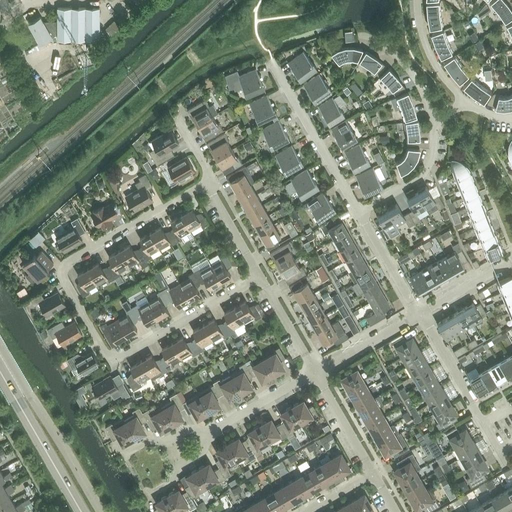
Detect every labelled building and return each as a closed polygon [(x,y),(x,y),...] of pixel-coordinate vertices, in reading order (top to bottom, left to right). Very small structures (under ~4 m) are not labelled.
[(511,11),(507,5),(503,0),(493,0),(490,3),(497,12),(504,22),(511,16),(511,11)] [(440,2),(427,3),(428,16),(431,28),(443,26),(441,14),(440,2)] [(486,4),(478,13),(481,17),(490,10),(486,4)] [(58,7),(58,21),(44,21),(41,16),(29,23),(41,44),(58,34),(58,40),(100,39),(100,7),(58,7)] [(444,30),(432,34),(436,46),(442,57),(453,52),(448,41),(444,30)] [(339,50),(332,54),(340,64),(344,61),(348,60),(352,60),(357,61),(363,49),(354,47),(346,47),(339,50)] [(288,62),(288,63),(300,80),(301,80),(317,68),(316,68),(303,51),(303,52),(288,63),(288,62)] [(376,58),(366,51),(359,62),(369,68),(378,76),(386,66),(376,58)] [(462,65),(455,55),(445,62),(452,73),(460,82),(470,74),(462,65)] [(227,76),(230,88),(235,87),(236,89),(243,87),(246,95),(246,96),(265,88),(265,87),(264,87),(256,68),(256,69),(239,76),(237,71),(227,76)] [(398,78),(389,69),(380,77),(388,86),(395,96),(405,88),(398,78)] [(303,84),(315,101),(315,102),(332,91),(331,90),(327,85),(328,84),(325,79),(324,80),(319,73),(319,74),(304,84),(303,84)] [(464,86),(474,95),(484,102),(491,91),(482,84),(472,77),(464,86)] [(347,86),(343,90),(347,95),(351,92),(347,86)] [(408,92),(396,97),(401,108),(404,120),(416,116),(413,104),(408,92)] [(511,107),(511,94),(508,95),(503,96),(499,95),(495,93),(487,104),(496,108),(503,109),(511,108),(511,107)] [(250,102),(249,103),(259,122),(258,122),(259,122),(265,119),(265,120),(271,118),(270,116),(277,113),(276,113),(267,94),(266,94),(267,95),(250,103),(250,102)] [(319,105),(318,106),(329,123),(329,124),(330,124),(334,121),(335,122),(340,119),(340,118),(344,115),(344,114),(339,107),(345,102),(340,95),(334,99),(333,96),(332,97),(319,106),(319,105)] [(198,124),(212,116),(218,113),(213,104),(209,106),(205,99),(187,110),(195,123),(197,121),(198,124)] [(369,99),(363,103),(367,109),(373,105),(369,99)] [(217,124),(212,116),(198,124),(200,127),(198,128),(205,141),(223,130),(219,123),(217,124)] [(262,129),(271,147),(272,148),(278,145),(278,146),(284,143),(283,142),(289,139),(289,138),(279,119),(279,120),(278,120),(279,120),(278,120),(262,129),(262,128),(262,129)] [(332,128),(331,128),(342,147),(357,138),(346,120),(332,128)] [(417,120),(405,122),(406,133),(407,145),(420,145),(419,132),(417,120)] [(179,144),(171,129),(169,130),(168,129),(166,129),(163,131),(163,133),(163,134),(152,140),(157,148),(150,152),(157,165),(173,155),(170,157),(166,151),(179,144)] [(216,155),(217,157),(232,149),(227,141),(229,140),(225,132),(206,143),(214,156),(216,155)] [(345,151),(344,151),(354,170),(354,171),(370,162),(360,143),(359,143),(359,144),(345,151)] [(276,154),(275,154),(286,173),(285,173),(286,173),(292,170),(292,171),(298,168),(297,167),(303,163),(292,145),(291,145),(292,145),(276,154)] [(396,161),(401,173),(408,169),(413,164),(417,157),(420,148),(407,147),(405,152),(403,156),(400,159),(396,161)] [(236,157),(232,149),(217,157),(219,160),(217,161),(224,174),(243,164),(238,156),(236,157)] [(186,157),(168,167),(176,182),(178,180),(179,182),(181,182),(186,180),(186,178),(185,176),(195,171),(186,157)] [(471,171),(471,170),(470,168),(469,167),(468,166),(467,165),(466,164),(465,163),(463,162),(462,161),(460,161),(459,160),(457,160),(455,160),(454,160),(452,160),(451,163),(451,165),(451,167),(452,169),(452,171),(453,174),(454,176),(454,178),(471,171)] [(147,161),(143,163),(148,172),(153,169),(147,161)] [(237,192),(250,184),(255,181),(245,166),(226,177),(233,190),(236,189),(237,192)] [(356,175),(365,194),(364,194),(365,195),(371,192),(371,193),(377,190),(376,189),(383,186),(382,186),(373,167),(356,175)] [(292,181),(287,185),(290,193),(297,190),(302,197),(308,194),(308,195),(314,191),(313,190),(319,187),(319,186),(318,186),(307,168),(307,169),(291,179),(291,178),(290,179),(292,181)] [(471,171),(454,178),(459,188),(475,181),(471,171)] [(138,189),(126,196),(132,207),(131,207),(133,209),(134,211),(143,206),(143,205),(152,200),(152,201),(153,200),(146,189),(153,186),(146,174),(139,178),(140,181),(135,184),(138,189)] [(475,181),(459,188),(463,198),(479,191),(475,181)] [(447,183),(440,186),(443,194),(450,191),(447,183)] [(256,194),(250,184),(237,192),(239,194),(237,196),(241,203),(256,194)] [(417,192),(426,208),(429,214),(438,208),(439,210),(445,206),(439,195),(433,198),(426,186),(417,192)] [(467,208),(483,201),(479,191),(463,198),(467,208)] [(307,203),(319,220),(319,221),(325,217),(326,218),(331,214),(330,213),(336,209),(335,209),(323,192),(308,203),(308,202),(307,203)] [(409,212),(415,223),(421,220),(417,213),(426,208),(417,192),(407,198),(414,209),(409,212)] [(262,205),(256,194),(241,203),(245,211),(248,210),(249,212),(262,205)] [(483,201),(467,208),(471,218),(487,211),(483,201)] [(453,202),(447,204),(451,213),(456,211),(453,202)] [(92,220),(94,223),(96,224),(97,223),(99,226),(101,224),(104,229),(113,223),(110,219),(119,214),(113,203),(104,208),(103,207),(94,212),(95,213),(93,215),(94,218),(93,218),(92,220)] [(415,223),(409,212),(403,215),(397,204),(387,209),(396,225),(405,220),(409,227),(415,223)] [(268,215),(262,205),(249,212),(251,215),(249,216),(253,224),(268,215)] [(283,207),(278,210),(282,216),(287,213),(283,207)] [(192,208),(182,214),(191,231),(201,225),(202,228),(208,224),(202,213),(197,216),(192,208)] [(387,209),(377,215),(384,227),(379,230),(385,241),(391,237),(387,231),(396,225),(387,209)] [(475,228),(491,221),(487,211),(471,218),(475,228)] [(171,231),(177,242),(183,239),(181,236),(191,231),(182,214),(171,220),(176,228),(171,231)] [(274,226),(268,215),(253,224),(257,232),(260,230),(261,233),(274,226)] [(330,231),(335,239),(350,230),(343,218),(341,219),(338,215),(326,223),(321,226),(325,234),(330,231)] [(75,227),(56,237),(65,251),(74,246),(74,245),(83,240),(80,235),(86,232),(77,218),(71,221),(75,227)] [(479,238),(495,231),(491,221),(475,228),(479,238)] [(150,232),(160,249),(170,243),(171,246),(177,242),(171,231),(165,234),(161,226),(150,232)] [(280,236),(274,226),(261,233),(263,236),(261,237),(268,250),(280,244),(277,238),(280,236)] [(426,229),(421,233),(423,237),(429,234),(426,229)] [(350,230),(335,239),(341,249),(356,241),(350,230)] [(39,231),(36,234),(42,241),(45,239),(39,231)] [(483,248),(499,241),(495,231),(479,238),(483,248)] [(139,249),(146,260),(152,257),(150,254),(160,249),(150,232),(140,238),(145,246),(139,249)] [(36,234),(30,239),(36,246),(42,241),(36,234)] [(356,241),(341,249),(347,260),(362,251),(356,241)] [(504,252),(499,241),(483,248),(487,258),(504,252)] [(279,264),(281,267),(295,259),(290,251),(292,250),(288,242),(270,253),(277,266),(279,264)] [(456,272),(465,267),(463,264),(468,261),(462,250),(459,242),(452,246),(455,251),(446,256),(456,272)] [(119,250),(129,267),(138,261),(140,264),(146,260),(139,249),(134,252),(130,244),(119,250)] [(119,272),(129,267),(119,250),(109,256),(113,264),(108,267),(115,278),(120,275),(119,272)] [(31,272),(29,274),(35,280),(36,279),(39,282),(40,281),(39,280),(49,270),(48,269),(54,263),(42,251),(36,256),(35,254),(24,265),(31,272)] [(362,251),(347,260),(353,270),(368,261),(362,251)] [(412,258),(408,252),(398,258),(401,264),(412,258)] [(211,265),(221,282),(231,276),(226,268),(232,265),(225,253),(219,257),(221,260),(211,265)] [(447,277),(456,272),(446,256),(437,261),(447,277)] [(295,259),(281,267),(282,270),(280,271),(288,284),(306,273),(302,266),(300,267),(295,259)] [(355,283),(359,281),(373,272),(374,272),(368,261),(353,270),(349,273),(355,283)] [(429,266),(438,283),(447,277),(437,261),(429,266)] [(115,278),(108,267),(103,270),(98,262),(88,268),(97,285),(107,279),(109,282),(115,278)] [(210,288),(221,282),(211,265),(201,271),(200,268),(194,272),(200,283),(206,280),(210,288)] [(322,266),(315,270),(318,275),(325,271),(322,266)] [(438,283),(429,266),(420,271),(420,272),(429,288),(438,283)] [(97,285),(88,268),(78,274),(82,282),(77,285),(83,297),(89,293),(88,290),(97,285)] [(338,279),(335,273),(332,268),(328,271),(331,276),(334,281),(338,279)] [(429,288),(420,272),(420,271),(419,272),(418,270),(411,274),(412,276),(411,276),(408,271),(404,274),(413,290),(417,288),(420,293),(421,292),(423,295),(429,291),(428,288),(429,288)] [(195,286),(200,283),(194,272),(188,275),(190,278),(180,283),(189,300),(200,294),(195,286)] [(359,281),(355,283),(354,284),(360,294),(365,291),(380,282),(374,272),(373,272),(359,281)] [(511,275),(497,282),(501,292),(511,288),(511,275)] [(299,298),(300,301),(313,293),(307,282),(303,285),(300,280),(289,286),(296,299),(299,298)] [(371,301),(386,293),(380,282),(365,291),(371,301)] [(189,300),(180,283),(170,289),(168,286),(163,290),(169,301),(174,298),(179,306),(189,300)] [(25,287),(17,292),(22,299),(29,294),(25,287)] [(505,303),(511,299),(511,288),(501,292),(505,303)] [(169,301),(163,290),(157,293),(159,296),(149,302),(158,318),(169,312),(164,304),(169,301)] [(41,294),(31,300),(34,306),(40,303),(47,316),(65,305),(58,292),(45,299),(41,294)] [(328,292),(322,296),(324,300),(331,297),(328,292)] [(300,305),(304,312),(319,304),(313,293),(300,301),(302,304),(300,305)] [(393,306),(394,306),(386,293),(371,301),(377,312),(366,318),(370,325),(386,316),(382,309),(392,304),(393,306)] [(245,300),(235,306),(244,323),(254,317),(256,320),(262,316),(255,305),(250,308),(245,300)] [(158,318),(149,302),(139,307),(137,304),(132,308),(138,319),(143,316),(148,324),(158,318)] [(258,303),(255,305),(262,316),(265,314),(258,303)] [(464,308),(474,324),(483,319),(482,317),(487,314),(481,303),(475,306),(473,303),(464,308)] [(311,319),(312,322),(325,314),(319,304),(304,312),(308,320),(311,319)] [(234,328),(244,323),(235,306),(224,312),(229,320),(224,323),(230,334),(236,331),(234,328)] [(97,308),(90,312),(93,318),(100,314),(97,308)] [(138,319),(132,308),(126,311),(127,314),(118,320),(127,336),(137,330),(133,322),(138,319)] [(455,313),(465,329),(474,324),(464,308),(455,313)] [(465,329),(455,313),(447,318),(456,334),(465,329)] [(312,326),(316,333),(331,324),(325,314),(312,322),(314,324),(312,326)] [(224,338),(230,334),(224,323),(219,326),(214,318),(204,324),(213,341),(223,335),(224,338)] [(456,334),(447,318),(437,323),(447,339),(456,334)] [(127,336),(118,320),(108,325),(106,322),(100,326),(107,337),(112,334),(117,342),(127,336)] [(62,321),(48,329),(53,339),(58,336),(63,345),(82,335),(75,321),(65,327),(62,321)] [(337,321),(331,324),(316,333),(324,346),(323,344),(333,338),(337,344),(348,338),(345,332),(344,333),(337,321)] [(203,346),(213,341),(204,324),(193,330),(198,338),(193,341),(199,353),(205,349),(203,346)] [(45,330),(40,333),(43,338),(48,335),(45,330)] [(399,336),(391,340),(392,342),(403,336),(402,334),(399,336)] [(199,353),(193,341),(187,344),(183,336),(172,342),(182,359),(192,353),(193,356),(199,353)] [(398,347),(403,356),(418,347),(412,338),(406,341),(403,336),(392,342),(396,348),(398,347)] [(182,359),(172,342),(162,348),(167,356),(161,359),(168,371),(174,367),(172,364),(182,359)] [(464,345),(453,351),(457,356),(468,350),(464,345)] [(275,353),(265,359),(273,374),(274,374),(276,374),(280,373),(280,370),(284,368),(280,361),(286,358),(279,347),(273,350),(275,353)] [(403,356),(408,365),(423,357),(418,347),(403,356)] [(81,359),(78,353),(67,359),(73,369),(78,366),(83,374),(99,364),(92,352),(81,359)] [(162,374),(168,371),(161,359),(156,362),(152,354),(141,361),(151,377),(160,371),(162,374)] [(511,363),(508,356),(499,362),(508,378),(511,375),(511,363)] [(63,357),(58,360),(62,367),(67,364),(63,357)] [(423,357),(408,365),(414,375),(429,366),(423,357)] [(273,375),(273,374),(265,359),(255,365),(253,362),(247,366),(253,376),(259,373),(263,380),(267,378),(269,379),(272,377),(273,375)] [(141,361),(131,367),(134,372),(131,374),(132,376),(127,379),(133,390),(142,385),(141,382),(151,377),(141,361)] [(231,375),(232,378),(241,393),(242,393),(244,393),(247,391),(248,389),(252,387),(248,380),(253,376),(247,366),(245,362),(239,366),(241,369),(231,375)] [(508,378),(499,362),(489,367),(499,383),(504,380),(504,379),(507,378),(508,378)] [(419,384),(434,375),(429,366),(414,375),(419,384)] [(499,383),(489,367),(480,373),(489,388),(495,385),(494,385),(498,383),(499,383)] [(348,388),(363,380),(357,370),(342,379),(348,388)] [(489,388),(480,373),(470,378),(479,394),(485,391),(485,390),(488,388),(488,389),(489,388)] [(241,393),(232,378),(231,375),(220,381),(219,379),(213,382),(221,395),(226,392),(230,399),(234,397),(237,398),(240,396),(241,393)] [(425,393),(440,385),(434,375),(419,384),(425,393)] [(117,386),(111,376),(93,386),(100,399),(111,393),(119,395),(121,394),(124,398),(130,395),(123,383),(117,386)] [(353,397),(368,389),(363,380),(348,388),(353,397)] [(201,396),(199,394),(209,412),(210,411),(212,412),(215,410),(216,408),(220,405),(216,398),(221,395),(213,382),(214,384),(209,387),(211,391),(201,396)] [(430,403),(445,394),(440,385),(425,393),(430,403)] [(358,407),(373,398),(368,389),(353,397),(358,407)] [(185,407),(182,403),(177,393),(170,397),(172,401),(162,407),(172,424),(173,424),(175,425),(178,423),(179,420),(183,418),(179,411),(185,408),(185,407)] [(209,412),(199,394),(188,400),(188,399),(182,403),(185,407),(185,408),(188,414),(194,411),(198,418),(202,416),(204,416),(208,414),(208,412),(209,412)] [(436,412),(451,403),(445,394),(430,403),(436,412)] [(364,416),(379,408),(384,405),(379,395),(373,398),(358,407),(364,416)] [(303,425),(301,422),(311,416),(313,419),(319,416),(313,405),(308,408),(303,401),(299,403),(297,403),(294,404),(293,407),(303,425)] [(441,421),(439,422),(436,424),(440,430),(453,422),(450,416),(456,413),(451,403),(436,412),(441,421)] [(171,425),(172,424),(162,407),(156,411),(153,406),(143,413),(147,421),(151,427),(157,423),(161,431),(165,428),(167,429),(171,427),(171,425)] [(147,421),(143,413),(140,407),(133,411),(134,414),(124,420),(126,423),(134,438),(135,437),(137,438),(140,436),(141,434),(145,431),(141,424),(147,421)] [(292,431),(303,425),(293,407),(292,408),(290,407),(286,409),(286,411),(282,413),(286,421),(281,424),(289,438),(295,435),(292,431)] [(369,426),(384,417),(379,408),(364,416),(369,426)] [(422,419),(417,410),(412,413),(414,417),(413,419),(416,423),(421,420),(422,419)] [(375,435),(390,426),(384,417),(369,426),(375,435)] [(112,423),(105,427),(113,440),(119,437),(123,444),(127,442),(130,442),(133,440),(134,438),(126,423),(124,420),(123,418),(113,424),(112,423)] [(289,438),(281,424),(275,427),(271,420),(267,422),(265,421),(262,423),(261,425),(260,426),(269,441),(279,435),(282,440),(287,436),(288,438),(289,438)] [(380,444),(399,433),(400,432),(395,424),(394,424),(390,426),(375,435),(380,444)] [(248,442),(256,457),(262,453),(260,450),(271,444),(269,441),(260,426),(257,426),(254,427),(253,430),(249,432),(253,439),(248,442)] [(456,447),(471,439),(466,429),(460,433),(457,427),(446,434),(449,440),(451,438),(456,447)] [(331,432),(320,439),(323,444),(329,441),(334,438),(331,432)] [(428,432),(423,435),(424,438),(426,441),(432,438),(428,432)] [(400,433),(399,433),(395,436),(380,444),(386,454),(391,451),(394,457),(409,448),(400,433)] [(228,444),(236,459),(243,456),(247,462),(256,457),(248,442),(243,445),(239,438),(235,440),(233,440),(229,442),(229,444),(228,444)] [(462,457),(477,448),(471,439),(456,447),(462,457)] [(225,477),(231,474),(226,465),(236,459),(228,444),(227,445),(225,444),(222,446),(221,448),(217,451),(221,458),(216,461),(219,467),(220,467),(223,474),(223,473),(225,477)] [(467,466),(482,457),(477,448),(462,457),(467,466)] [(282,449),(276,453),(279,458),(285,454),(282,449)] [(413,453),(398,462),(401,467),(395,470),(401,480),(416,471),(421,468),(413,453)] [(332,459),(340,474),(350,469),(341,454),(332,459)] [(482,457),(467,466),(472,475),(467,478),(472,487),(486,479),(482,471),(488,467),(482,457)] [(322,465),(331,480),(340,474),(332,459),(322,465)] [(223,473),(223,474),(220,467),(219,467),(213,471),(209,464),(205,466),(203,466),(200,467),(199,470),(198,470),(207,485),(217,479),(219,482),(226,478),(225,477),(223,473)] [(331,480),(322,465),(313,470),(322,485),(331,480)] [(301,471),(304,475),(312,490),(322,485),(313,470),(310,466),(301,471)] [(0,481),(1,481),(1,482),(12,476),(10,472),(3,476),(0,469),(0,481)] [(192,498),(209,488),(207,485),(198,470),(195,470),(192,472),(191,474),(188,476),(192,484),(185,487),(189,494),(189,493),(192,498)] [(416,471),(401,480),(406,489),(421,481),(416,471)] [(312,490),(304,475),(294,481),(303,496),(312,490)] [(492,480),(486,484),(489,489),(495,485),(492,480)] [(0,481),(0,494),(13,487),(11,484),(5,487),(1,482),(1,481),(0,481)] [(285,486),(294,501),(303,496),(294,481),(285,486)] [(411,499),(426,490),(421,481),(406,489),(411,499)] [(485,483),(479,487),(482,491),(488,488),(485,483)] [(276,492),(284,507),(294,501),(285,486),(276,492)] [(0,506),(12,500),(9,494),(15,490),(13,487),(0,494),(0,506)] [(431,487),(426,490),(411,499),(417,508),(422,505),(426,511),(428,511),(439,506),(435,498),(436,497),(431,487)] [(189,493),(189,494),(183,497),(179,490),(175,492),(173,492),(169,494),(169,496),(168,496),(177,511),(181,511),(188,508),(190,510),(197,506),(192,498),(189,493)] [(511,504),(511,500),(506,490),(493,498),(501,511),(502,511),(511,504)] [(274,511),(284,507),(276,492),(266,497),(274,511)] [(355,500),(361,511),(369,511),(373,510),(365,495),(355,500)] [(177,511),(168,496),(167,497),(165,496),(162,498),(161,500),(157,502),(161,510),(157,511),(177,511)] [(257,503),(262,511),(274,511),(266,497),(257,503)] [(499,511),(501,511),(493,498),(481,505),(484,511),(499,511)] [(0,511),(12,511),(24,506),(22,502),(15,506),(12,500),(0,506),(0,511)] [(346,506),(349,511),(361,511),(355,500),(346,506)] [(203,502),(197,506),(200,511),(201,511),(207,509),(203,502)] [(247,508),(249,511),(262,511),(257,503),(247,508)]
